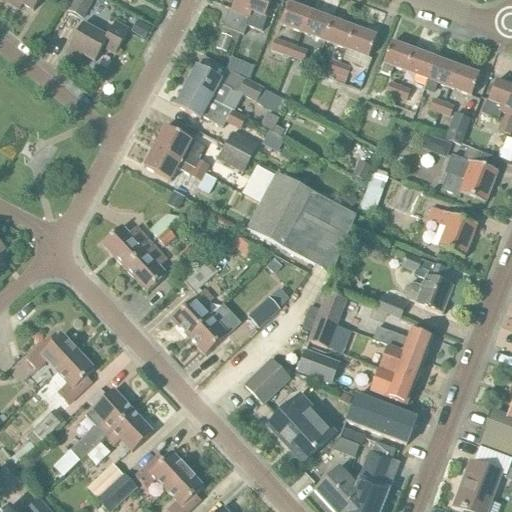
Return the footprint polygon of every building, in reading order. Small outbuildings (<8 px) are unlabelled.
[(6,0),(5,3),(19,11),(22,6),(33,12),(40,0),(6,0)] [(75,0),(69,14),(84,21),(94,0),(75,0)] [(229,10),(222,28),(240,35),(253,0),(235,0),(231,11),(229,10)] [(271,0),(253,0),(240,35),(243,36),(247,27),(261,33),(267,18),(265,17),(271,0)] [(280,26),(275,42),(295,50),(302,34),(303,35),(311,13),(289,5),(282,23),(280,26)] [(311,13),(303,35),(324,43),(332,21),(311,13)] [(63,14),(50,36),(59,41),(71,19),(63,14)] [(137,21),(131,33),(144,41),(150,29),(137,21)] [(346,51),(354,29),(332,21),(324,43),(346,51)] [(82,25),(75,37),(66,54),(80,62),(83,57),(95,63),(102,49),(115,55),(129,31),(115,23),(106,39),(94,32),(82,25)] [(368,59),(369,56),(376,38),(354,29),(346,51),(368,59)] [(222,35),(217,51),(227,54),(232,39),(222,35)] [(295,50),(275,42),(271,51),(294,60),(297,50),(295,50)] [(383,65),(385,66),(381,74),(390,77),(393,69),(406,74),(414,52),(391,43),(383,65)] [(306,54),(297,50),(294,60),(302,63),(306,54)] [(435,60),(414,52),(406,74),(407,74),(404,82),(412,86),(416,77),(427,82),(435,60)] [(427,82),(449,90),(457,68),(435,60),(427,82)] [(326,72),(336,75),(339,66),(329,62),(326,72)] [(349,70),(339,66),(336,75),(346,79),(349,70)] [(197,68),(186,89),(233,113),(242,96),(256,103),(257,101),(270,108),(276,97),(226,70),(221,81),(197,68)] [(479,76),(457,68),(449,90),(471,98),(479,76)] [(502,114),(511,88),(496,82),(489,101),(487,100),(482,115),(499,121),(501,114),(502,114)] [(386,94),(396,98),(399,89),(390,85),(386,94)] [(511,88),(502,114),(505,115),(499,132),(510,136),(511,130),(511,88)] [(233,113),(186,89),(176,107),(200,120),(201,118),(223,129),(226,123),(240,130),(246,120),(233,113)] [(409,92),(399,89),(396,98),(405,101),(409,92)] [(429,110),(439,114),(443,105),(433,101),(429,110)] [(452,108),(443,105),(439,114),(449,117),(452,108)] [(454,116),(446,139),(460,144),(469,121),(454,116)] [(364,119),(357,137),(367,141),(374,123),(364,119)] [(165,128),(154,148),(205,175),(209,168),(209,167),(198,161),(205,149),(165,128)] [(226,148),(251,161),(258,149),(233,135),(226,148)] [(217,181),(205,175),(154,148),(144,168),(171,182),(177,171),(200,183),(197,190),(209,196),(217,181)] [(251,161),(226,148),(219,161),(244,174),(251,161)] [(511,153),(501,149),(497,159),(510,164),(511,159),(511,153)] [(461,195),(466,197),(485,205),(497,173),(493,171),(497,160),(483,155),(479,166),(462,159),(462,160),(453,157),(445,175),(448,176),(442,191),(460,198),(461,195)] [(372,169),(361,163),(353,176),(364,182),(372,169)] [(332,276),(356,218),(276,175),(272,183),(260,205),(246,231),(332,276)] [(249,199),(260,205),(272,183),(260,177),(249,199)] [(359,182),(355,191),(362,194),(366,185),(359,182)] [(173,193),(166,206),(178,212),(185,199),(173,193)] [(353,196),(341,204),(346,212),(358,203),(353,196)] [(426,222),(437,226),(445,229),(437,249),(464,259),(476,226),(432,209),(426,222)] [(157,240),(168,231),(179,222),(182,219),(168,216),(150,232),(157,240)] [(213,222),(206,234),(222,242),(228,230),(213,222)] [(152,246),(150,243),(136,229),(128,236),(121,228),(102,246),(125,270),(152,246)] [(165,249),(175,239),(168,231),(157,240),(165,249)] [(352,235),(346,250),(362,257),(369,241),(352,235)] [(166,262),(152,246),(125,270),(147,294),(166,276),(159,268),(166,262)] [(258,248),(248,257),(249,259),(258,268),(268,258),(258,248)] [(409,302),(442,315),(452,289),(441,284),(446,271),(406,256),(401,269),(415,274),(414,277),(424,281),(421,287),(416,285),(411,285),(406,288),(404,293),(405,299),(409,302)] [(211,267),(208,269),(205,266),(185,285),(195,296),(215,277),(214,276),(217,273),(211,267)] [(253,283),(241,294),(248,302),(260,291),(253,283)] [(203,292),(186,307),(171,321),(189,339),(211,318),(203,310),(212,301),(203,292)] [(317,321),(337,329),(347,302),(327,294),(317,321)] [(382,299),(377,310),(400,319),(405,308),(382,299)] [(268,300),(248,319),(258,330),(279,311),(268,300)] [(211,318),(189,339),(205,357),(237,327),(228,317),(219,326),(211,318)] [(337,329),(317,321),(308,343),(328,351),(337,329)] [(387,349),(424,363),(433,339),(410,331),(406,340),(378,329),(372,342),(387,348),(387,349)] [(57,374),(78,354),(62,336),(54,344),(50,339),(26,361),(37,372),(46,363),(57,374)] [(387,349),(378,371),(415,385),(424,363),(387,349)] [(302,361),(297,373),(306,377),(315,380),(320,382),(328,360),(324,359),(306,351),(302,361)] [(78,354),(57,374),(67,385),(58,394),(69,405),(91,384),(87,379),(95,371),(78,354)] [(262,406),(289,381),(271,362),(245,387),(262,406)] [(358,379),(371,384),(376,370),(364,365),(358,379)] [(370,393),(388,400),(406,408),(415,385),(378,371),(370,393)] [(113,391),(99,405),(92,411),(93,411),(86,418),(95,429),(61,461),(71,471),(87,457),(100,444),(106,439),(105,438),(133,413),(113,391)] [(343,394),(339,404),(348,408),(353,398),(343,394)] [(38,395),(15,417),(22,424),(44,402),(38,395)] [(406,447),(415,422),(416,421),(355,397),(345,423),(406,447)] [(298,399),(283,413),(268,426),(303,463),(332,436),(298,399)] [(511,408),(508,418),(490,411),(478,445),(511,458),(511,408)] [(31,442),(13,457),(19,463),(65,422),(55,411),(27,438),(31,442)] [(153,434),(133,413),(105,438),(106,439),(114,448),(121,442),(132,454),(153,434)] [(344,430),(340,440),(351,444),(355,434),(344,430)] [(355,434),(351,444),(362,448),(365,438),(355,434)] [(341,440),(332,448),(338,454),(354,460),(359,447),(341,440)] [(100,444),(87,457),(97,468),(111,455),(100,444)] [(381,511),(400,464),(399,464),(390,461),(380,457),(369,452),(356,486),(346,511),(381,511)] [(167,491),(188,472),(171,454),(163,461),(158,456),(135,478),(145,488),(155,479),(167,491)] [(466,511),(486,511),(500,475),(470,464),(454,507),(466,511)] [(323,483),(314,492),(332,511),(346,511),(356,486),(339,468),(323,483)] [(188,472),(167,491),(177,502),(167,511),(189,511),(201,502),(196,497),(204,489),(188,472)] [(125,476),(97,501),(106,511),(112,511),(137,490),(125,476)] [(49,511),(39,500),(26,511),(49,511)]
